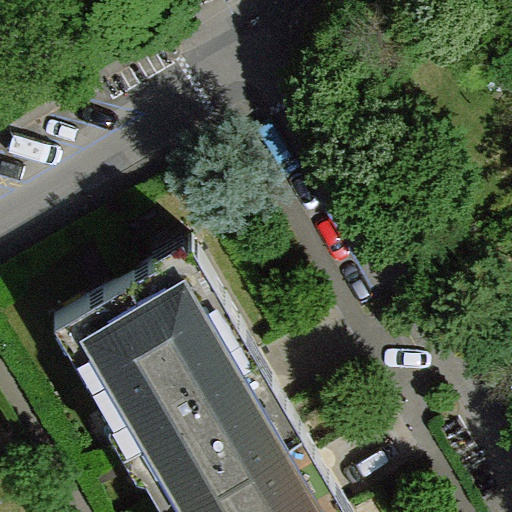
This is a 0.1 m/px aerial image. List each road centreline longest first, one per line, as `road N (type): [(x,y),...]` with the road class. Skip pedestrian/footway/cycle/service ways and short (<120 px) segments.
road 1 (residential): [(249,38),(511,478)]
road 2 (residential): [(0,217),(201,94),(249,38)]
